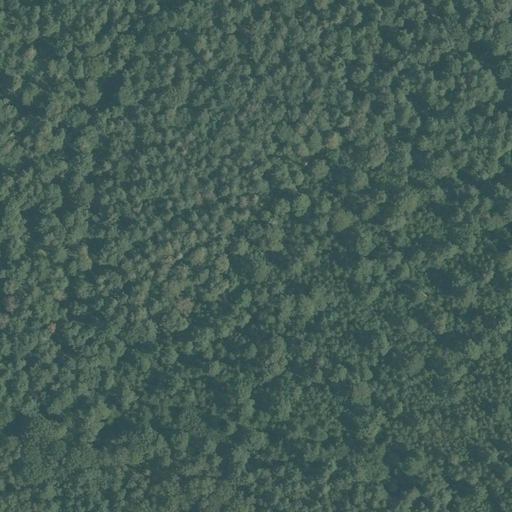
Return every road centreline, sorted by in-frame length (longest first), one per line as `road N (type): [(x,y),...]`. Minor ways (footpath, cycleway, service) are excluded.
road 1 (track): [(374,0),(316,148),(122,347)]
road 2 (track): [(0,210),(122,347)]
